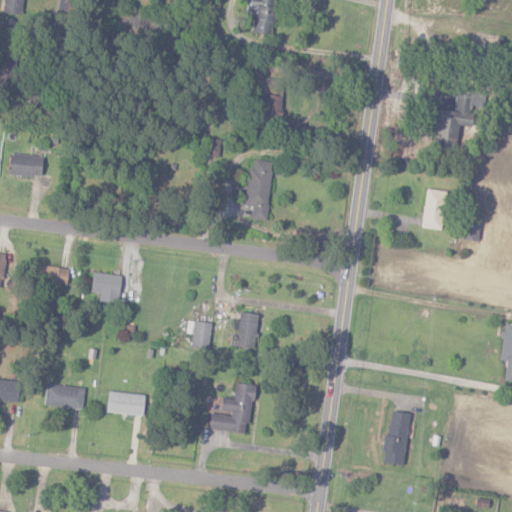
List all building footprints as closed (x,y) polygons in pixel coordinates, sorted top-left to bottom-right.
[(23,14),(23,0),(4,0),(3,13),(23,14)] [(252,33),(273,33),(274,0),(248,0),(248,20),(252,20),(252,33)] [(283,82),(263,81),(261,117),(281,118),(283,82)] [(485,90),(457,88),(455,110),(435,109),(434,128),(435,128),(433,146),(456,148),(458,126),(471,127),(473,106),(483,107),(485,90)] [(8,175),(41,176),(42,155),(9,154),(8,175)] [(245,204),(251,205),(250,218),(265,220),(272,161),(251,159),(245,204)] [(421,228),(442,230),(445,190),(425,189),(421,228)] [(480,221),(464,219),(462,239),(478,240),(480,221)] [(67,284),(67,267),(35,265),(34,283),(67,284)] [(98,301),(119,302),(120,274),(91,273),(90,292),(99,293),(98,301)] [(232,332),(231,332),(229,345),(254,348),(258,314),(239,312),(238,320),(233,319),(232,332)] [(0,400),(17,401),(18,380),(0,379),(0,400)] [(253,384),(235,382),(233,398),(222,397),(220,410),(230,411),(229,415),(210,413),(209,429),(247,433),(253,384)] [(83,388),(45,383),(43,405),(81,409),(83,388)] [(142,416),(144,395),(108,390),(105,412),(142,416)] [(382,462),(403,465),(410,413),(390,410),(382,462)]
